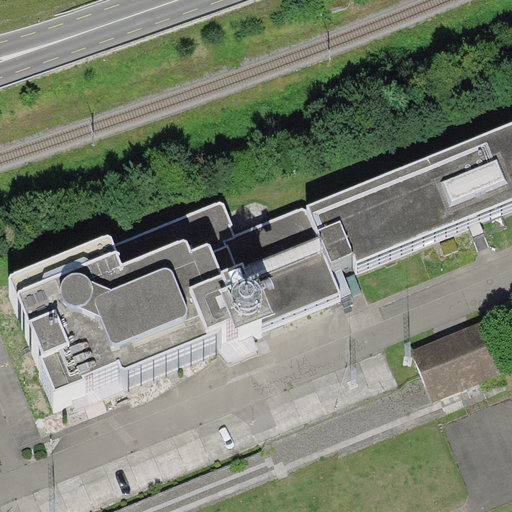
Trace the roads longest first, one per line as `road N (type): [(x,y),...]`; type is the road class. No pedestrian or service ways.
road 1 (unclassified): [(511,286),(0,489)]
road 2 (primary): [(0,58),(176,0)]
